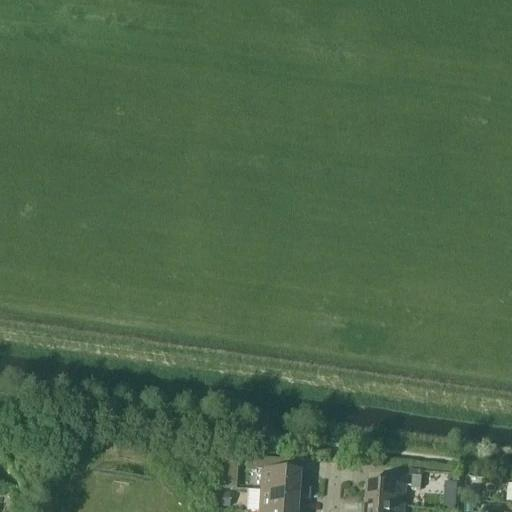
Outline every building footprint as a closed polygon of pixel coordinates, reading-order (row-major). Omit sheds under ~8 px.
[(248,459),(247,472),(256,473),(257,460),(248,459)] [(262,471),(261,492),(299,495),(300,489),(301,473),(262,471)] [(223,478),(223,488),(237,489),(237,479),(223,478)] [(420,491),(420,478),(412,478),(411,490),(420,491)] [(365,505),(404,508),(405,486),(367,484),(365,505)] [(465,488),(465,498),(475,498),(475,488),(465,488)] [(261,492),(259,511),(297,511),(298,499),(310,500),(311,490),(300,489),(299,495),(261,492)] [(230,508),(231,495),(221,495),(221,508),(230,508)] [(455,510),(456,502),(443,501),(443,509),(455,510)] [(472,511),(474,503),(466,503),(465,511),(472,511)]
